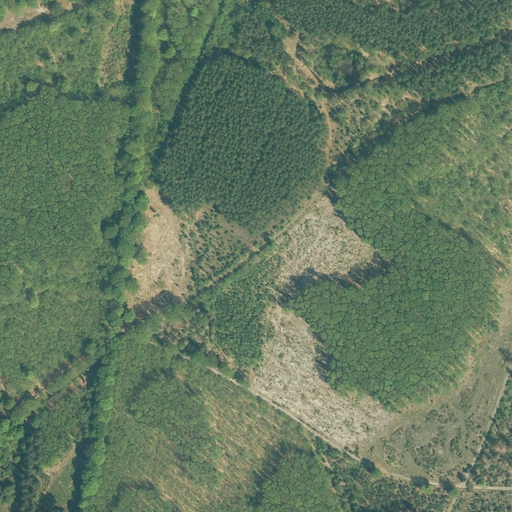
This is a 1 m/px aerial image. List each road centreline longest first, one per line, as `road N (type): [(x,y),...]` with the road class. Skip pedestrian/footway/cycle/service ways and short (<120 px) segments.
road 1 (track): [(124,333),(225,280),(407,121),(511,77)]
road 2 (track): [(462,487),(383,472),(211,368),(124,333),(112,342)]
road 3 (track): [(151,0),(120,271)]
road 4 (track): [(112,342),(84,511)]
road 5 (track): [(0,429),(112,342)]
road 6 (track): [(462,487),(511,359)]
